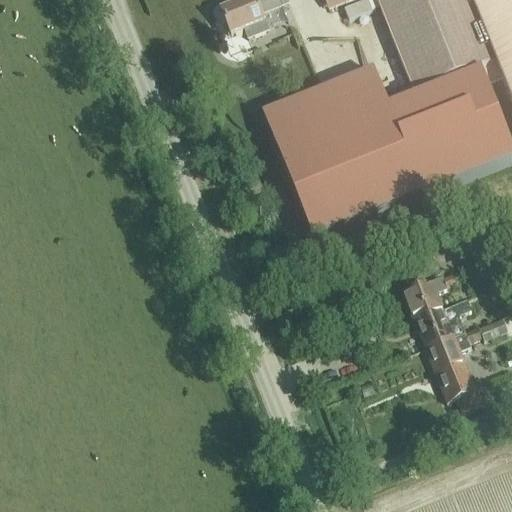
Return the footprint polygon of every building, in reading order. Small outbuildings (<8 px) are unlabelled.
[(260,17),(281,8),(277,0),(249,0),(219,12),(229,37),(263,23),(260,17)] [(480,68),(494,62),(473,8),(492,0),(323,0),(327,10),(353,0),(374,0),(375,0),(403,71),(394,74),(398,82),(406,79),(412,95),(480,68)] [(349,26),(378,12),(371,0),(364,0),(342,11),(349,26)] [(511,0),(492,0),(473,8),(494,62),(480,68),(486,84),(500,78),(511,107),(511,0)] [(379,37),(341,54),(351,75),(388,58),(379,37)] [(511,153),(481,74),(388,111),(373,73),(261,117),(312,244),(511,164),(511,153)] [(413,325),(441,314),(434,296),(458,286),(454,276),(402,297),(413,325)] [(424,352),(463,336),(457,319),(469,314),(465,304),(441,314),(413,325),(424,352)] [(500,323),(477,332),(482,344),(505,335),(500,323)] [(469,351),(468,346),(480,340),(476,331),(463,336),(424,352),(435,379),(463,367),(458,355),(469,351)] [(463,367),(435,379),(446,406),(474,395),(463,367)]
